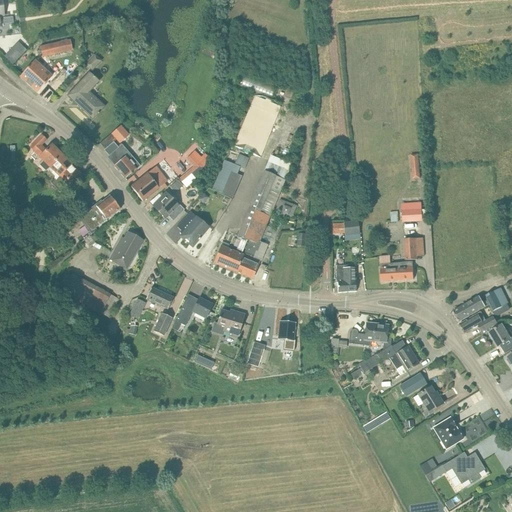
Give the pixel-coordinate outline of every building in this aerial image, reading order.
[(73,51),(71,41),(40,48),(42,58),(73,51)] [(17,42),(3,55),(12,65),(26,52),(17,42)] [(91,69),(101,59),(94,53),(85,63),(91,69)] [(37,92),(44,85),(52,76),(35,61),(20,77),(37,92)] [(98,115),(99,114),(105,107),(88,92),(98,81),(89,73),(68,96),(93,119),(97,115),(98,115)] [(272,95),(275,85),(239,77),(237,87),(272,95)] [(120,126),(112,133),(117,139),(120,136),(123,139),(128,135),(120,126)] [(50,167),(61,155),(51,146),(45,152),(40,147),(46,141),(41,135),(38,138),(38,139),(30,147),(44,161),(40,165),(45,171),(50,167)] [(109,156),(107,158),(114,166),(114,167),(125,179),(131,174),(131,175),(132,174),(140,166),(122,145),(118,148),(113,142),(104,150),(109,156)] [(201,158),(197,161),(203,167),(206,162),(207,157),(204,154),(201,158)] [(411,155),(413,179),(420,179),(418,154),(411,155)] [(61,155),(50,167),(60,176),(56,180),(54,179),(51,183),(60,192),(68,185),(74,179),(75,181),(81,175),(76,170),(71,165),(61,155)] [(197,161),(192,156),(187,160),(199,172),(204,167),(203,167),(197,161)] [(278,166),(275,174),(286,177),(290,163),(268,157),(264,170),(271,172),(273,165),(278,166)] [(215,203),(228,208),(241,176),(236,174),(239,166),(222,160),(210,192),(218,195),(215,203)] [(156,167),(131,187),(142,202),(150,196),(167,182),(156,167)] [(258,243),(284,180),(263,171),(237,234),(258,243)] [(438,194),(450,194),(449,172),(437,173),(438,194)] [(184,186),(179,180),(172,185),(177,191),(184,186)] [(8,187),(5,193),(12,196),(15,189),(8,187)] [(173,221),(180,214),(184,210),(179,204),(177,205),(166,194),(153,206),(165,219),(168,216),(173,221)] [(208,198),(204,195),(199,200),(203,203),(208,198)] [(93,208),(84,215),(78,208),(66,217),(74,227),(86,217),(95,229),(120,209),(110,196),(102,202),(101,201),(93,207),(93,208)] [(280,200),(276,211),(291,217),(295,206),(280,200)] [(450,201),(441,201),(441,220),(449,220),(450,201)] [(421,221),(421,202),(402,203),(403,222),(421,221)] [(398,222),(398,211),(391,212),(391,214),(383,214),(383,222),(398,222)] [(190,212),(183,219),(176,227),(182,232),(180,234),(182,236),(181,237),(192,246),(197,240),(206,229),(196,220),(195,221),(194,219),(196,217),(190,212)] [(350,231),(350,235),(360,235),(360,222),(344,223),(344,224),(344,231),(350,231)] [(344,233),(344,231),(344,224),(332,224),(333,234),(344,233)] [(109,259),(126,269),(142,240),(128,232),(122,243),(119,241),(109,259)] [(90,237),(85,241),(90,247),(92,245),(95,243),(95,242),(99,239),(95,234),(91,237),(90,237)] [(404,238),(405,249),(406,260),(417,259),(417,255),(424,255),(423,237),(404,238)] [(236,272),(243,254),(221,245),(213,263),(236,272)] [(259,261),(243,254),(236,272),(252,279),(259,261)] [(412,263),(380,264),(381,271),(381,281),(397,280),(414,279),(413,269),(412,263)] [(343,266),(336,266),(336,283),(337,283),(338,293),(346,292),(346,285),(345,286),(345,282),(343,282),(343,266)] [(350,266),(343,266),(343,282),(345,282),(345,286),(346,285),(346,292),(356,292),(355,281),(350,281),(350,266)] [(270,288),(287,289),(287,270),(270,270),(270,288)] [(108,317),(117,299),(74,276),(64,294),(108,317)] [(168,310),(169,307),(173,298),(151,288),(146,299),(168,310)] [(480,296),(453,312),(459,322),(490,305),(493,312),(509,304),(505,296),(501,289),(481,298),(480,296)] [(193,309),(192,311),(192,312),(206,318),(208,314),(212,305),(201,299),(199,298),(198,299),(194,307),(193,309)] [(183,304),(175,321),(179,323),(180,323),(185,326),(186,323),(191,314),(192,312),(192,311),(193,309),(183,304)] [(221,310),(217,324),(215,332),(222,334),(223,331),(238,335),(244,315),(236,312),(236,315),(221,310)] [(481,312),(468,319),(460,324),(465,334),(478,326),(482,333),(497,324),(493,317),(486,321),(481,312)] [(163,336),(172,318),(162,313),(153,332),(163,336)] [(280,321),(278,340),(284,341),(283,350),(294,351),(295,341),(293,341),(295,323),(280,321)] [(349,342),(349,344),(371,346),(371,341),(384,343),(383,350),(390,346),(391,341),(392,336),(387,335),(388,327),(375,326),(375,324),(366,323),(365,335),(363,334),(363,335),(358,335),(358,334),(358,333),(358,332),(357,332),(357,331),(356,330),(355,330),(354,330),(353,330),(352,330),(351,330),(351,331),(350,331),(350,332),(350,333),(349,342)] [(128,334),(134,336),(137,327),(135,326),(130,326),(128,334)] [(490,333),(498,347),(500,345),(511,338),(511,328),(511,329),(506,332),(502,326),(490,333)] [(511,338),(500,345),(505,353),(511,349),(511,338)] [(255,346),(245,374),(251,376),(253,370),(259,372),(267,350),(255,346)] [(406,372),(410,369),(418,364),(408,347),(390,358),(393,364),(399,361),(406,372)] [(353,359),(353,351),(337,349),(337,357),(353,359)] [(197,355),(194,362),(211,369),(214,363),(197,355)] [(360,368),(350,374),(353,379),(363,373),(360,368)] [(430,387),(422,392),(418,395),(429,412),(443,404),(439,397),(437,398),(430,387)] [(380,418),(384,423),(390,419),(387,414),(380,418)] [(446,449),(449,447),(463,439),(458,430),(457,431),(455,427),(456,426),(451,418),(434,428),(441,441),(446,449)] [(442,466),(443,467),(435,472),(438,477),(452,468),(461,484),(468,479),(471,484),(480,478),(477,474),(484,470),(474,454),(467,458),(465,456),(462,458),(460,455),(459,455),(460,456),(442,466)] [(426,462),(419,466),(424,475),(431,471),(426,462)]
